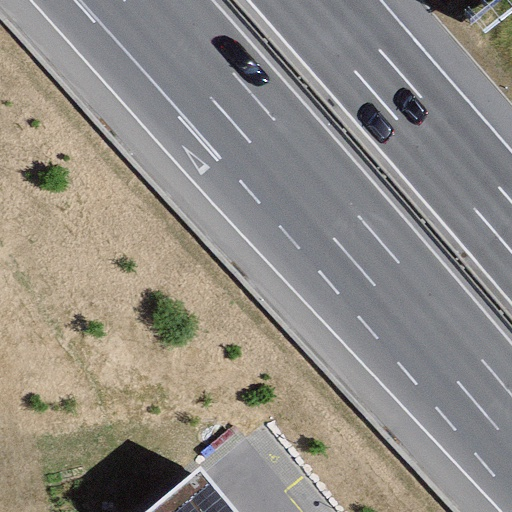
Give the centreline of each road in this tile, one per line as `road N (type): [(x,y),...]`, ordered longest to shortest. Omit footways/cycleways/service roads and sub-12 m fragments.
road 1 (motorway): [(144,0),(511,420)]
road 2 (motorway): [(511,228),(313,0)]
